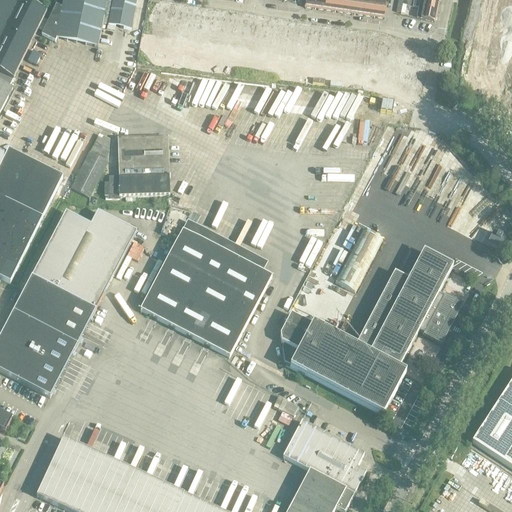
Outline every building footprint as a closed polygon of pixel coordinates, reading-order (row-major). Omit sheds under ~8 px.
[(0,0),(0,74),(12,80),(13,81),(46,13),(19,0),(0,0)] [(131,30),(137,0),(62,0),(61,9),(56,6),(41,37),(55,43),(56,40),(98,48),(102,25),(131,30)] [(305,0),(305,4),(305,8),(315,10),(316,0),(305,0)] [(316,0),(315,10),(325,11),(326,0),(316,0)] [(326,0),(325,11),(334,13),(336,0),(326,0)] [(336,0),(334,13),(344,14),(346,0),(336,0)] [(349,0),(346,0),(344,14),(355,15),(356,0),(351,0),(349,0)] [(356,0),(355,15),(364,17),(366,2),(361,2),(361,0),(356,0)] [(366,2),(364,17),(374,18),(376,0),(371,0),(371,3),(366,2)] [(376,0),(374,18),(384,20),(386,5),(381,5),(381,0),(376,0)] [(427,0),(420,0),(418,8),(437,12),(439,2),(427,0)] [(511,0),(497,0),(496,7),(511,10),(511,0)] [(158,3),(156,23),(167,24),(170,5),(159,3),(158,3)] [(170,5),(167,24),(178,26),(180,6),(170,5)] [(180,6),(178,26),(188,27),(191,8),(180,6)] [(511,10),(496,7),(494,19),(511,22),(511,10)] [(191,8),(188,27),(199,29),(202,9),(191,8)] [(418,8),(416,19),(434,23),(437,12),(418,8)] [(202,9),(199,29),(210,31),(213,11),(202,9)] [(213,11),(210,31),(220,32),(223,12),(213,11)] [(223,12),(220,32),(231,34),(234,14),(223,12)] [(234,14),(231,34),(242,35),(245,16),(234,14)] [(255,17),(252,37),(253,37),(264,38),(266,19),(261,18),(255,17)] [(266,19),(264,38),(274,40),(277,20),(266,19)] [(277,20),(274,40),(285,41),(288,22),(277,20)] [(511,25),(493,21),(491,33),(510,37),(511,27),(511,25)] [(288,22),(285,41),(296,43),(298,23),(288,22)] [(298,23),(296,43),(306,45),(309,25),(300,23),(298,23)] [(309,25),(306,45),(317,46),(320,26),(309,25)] [(320,26),(317,46),(328,48),(331,28),(320,26)] [(331,28),(328,48),(338,49),(339,49),(342,29),(331,28)] [(345,30),(343,50),(354,51),(357,32),(345,30)] [(357,32),(354,51),(365,53),(367,33),(357,32)] [(367,33),(365,53),(375,54),(378,35),(367,33)] [(491,33),(489,43),(508,47),(510,37),(491,33)] [(378,35),(375,54),(387,56),(389,36),(378,35)] [(410,43),(408,54),(427,58),(430,47),(410,43)] [(489,43),(487,53),(506,56),(508,47),(489,43)] [(487,53),(485,63),(504,66),(506,56),(487,53)] [(408,54),(406,65),(425,69),(427,58),(408,54)] [(485,63),(483,73),(502,76),(504,66),(485,63)] [(406,65),(403,75),(423,79),(425,69),(406,65)] [(483,73),(481,83),(500,86),(502,76),(483,73)] [(0,113),(12,90),(9,88),(12,80),(0,74),(0,113)] [(403,75),(401,86),(421,91),(423,79),(403,75)] [(481,83),(478,94),(488,96),(487,100),(496,106),(500,86),(481,83)] [(360,121),(359,140),(368,141),(369,121),(360,121)] [(71,190),(71,191),(90,200),(108,164),(107,163),(110,141),(99,135),(71,190)] [(117,140),(118,179),(109,179),(109,184),(105,184),(106,201),(119,200),(119,199),(169,197),(168,138),(117,140)] [(0,280),(9,285),(62,179),(8,151),(5,157),(0,154),(0,280)] [(90,227),(70,216),(65,214),(0,339),(0,373),(50,399),(136,234),(97,213),(90,227)] [(182,232),(140,312),(229,359),(272,279),(262,274),(267,265),(187,222),(182,232)] [(352,252),(344,266),(335,284),(355,294),(382,241),(362,231),(355,245),(351,243),(347,250),(352,252)] [(486,246),(499,253),(506,240),(493,233),(486,246)] [(437,297),(452,269),(423,253),(408,281),(394,274),(355,348),(313,326),(312,327),(291,316),(280,336),(281,344),(298,353),(290,369),(383,418),(406,375),(398,371),(418,333),(439,344),(458,308),(437,297)] [(511,381),(472,443),(511,469),(511,381)] [(293,415),(296,406),(283,401),(279,410),(293,415)] [(3,489),(4,488),(0,485),(0,431),(5,434),(12,420),(0,413),(0,494),(3,489)] [(359,492),(361,487),(362,486),(360,485),(366,474),(357,469),(364,456),(301,423),(282,459),(309,473),(309,474),(353,498),(357,491),(359,492)] [(218,511),(67,442),(63,440),(36,498),(66,511),(218,511)] [(345,511),(353,498),(309,474),(288,511),(334,511),(335,510),(338,511),(345,511)]
